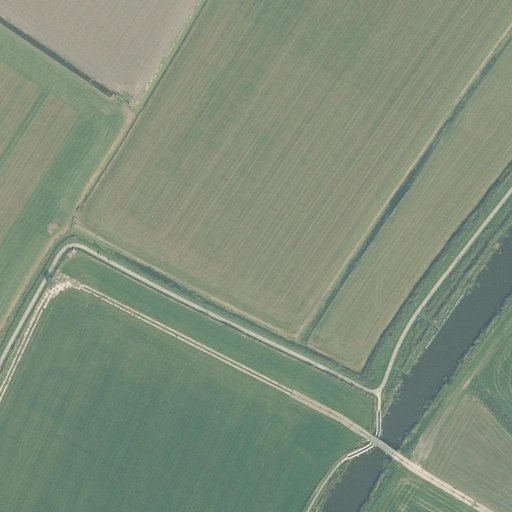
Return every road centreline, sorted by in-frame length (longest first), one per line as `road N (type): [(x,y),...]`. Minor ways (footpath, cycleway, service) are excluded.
road 1 (track): [(369,440),(69,282),(47,297),(0,396)]
road 2 (track): [(369,440),(483,511)]
